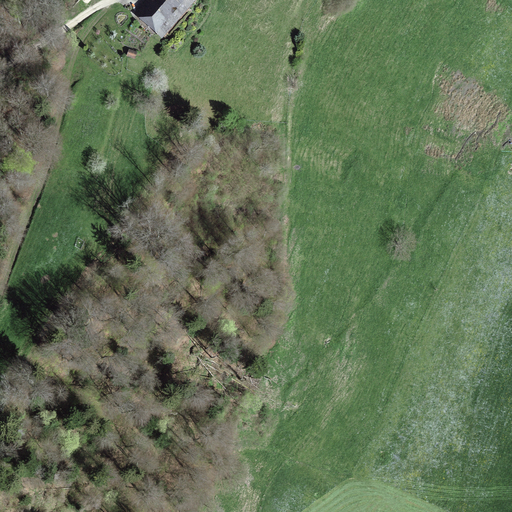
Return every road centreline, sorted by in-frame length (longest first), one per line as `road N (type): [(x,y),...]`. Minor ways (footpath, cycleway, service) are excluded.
road 1 (track): [(0,273),(72,60),(107,1)]
road 2 (track): [(0,70),(110,0)]
